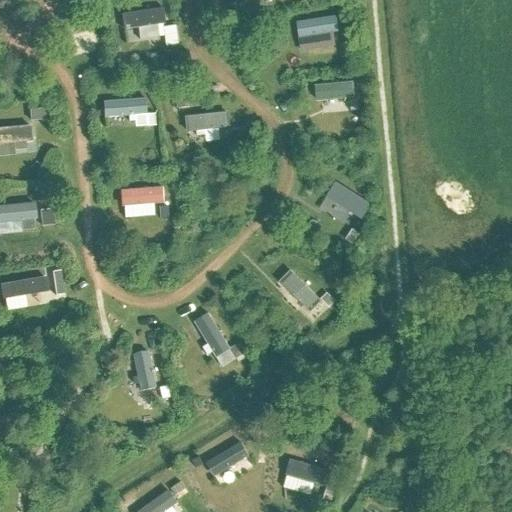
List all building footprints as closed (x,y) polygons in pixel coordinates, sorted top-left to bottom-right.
[(176,26),(163,28),(166,46),(179,45),(176,26)] [(307,34),(267,41),(268,49),(308,43),(307,34)] [(358,98),(350,99),(352,112),(359,111),(358,98)] [(188,99),(176,100),(176,109),(188,108),(188,99)] [(40,113),(28,114),(29,122),(41,121),(40,113)] [(156,114),(147,115),(148,127),(157,126),(156,114)] [(328,219),(334,205),(304,193),(299,207),(328,219)] [(89,197),(89,215),(132,216),(133,198),(89,197)] [(168,207),(160,207),(161,220),(169,220),(168,207)] [(52,209),(39,210),(40,227),(54,225),(52,209)] [(352,229),(345,239),(352,244),(359,234),(352,229)] [(61,283),(53,284),(55,296),(63,295),(61,283)] [(248,300),(279,319),(290,302),(259,283),(248,300)] [(0,303),(14,303),(13,284),(0,284),(0,303)] [(326,294),(319,301),(327,309),(334,302),(326,294)] [(182,366),(196,360),(181,325),(166,331),(182,366)] [(236,343),(229,347),(236,358),(242,354),(236,343)] [(169,385),(161,387),(163,399),(171,397),(169,385)] [(254,433),(253,442),(266,443),(267,434),(254,433)] [(180,482),(170,489),(175,496),(185,489),(180,482)] [(331,501),(335,489),(326,487),(323,499),(331,501)] [(141,511),(137,496),(107,504),(109,511),(141,511)]
